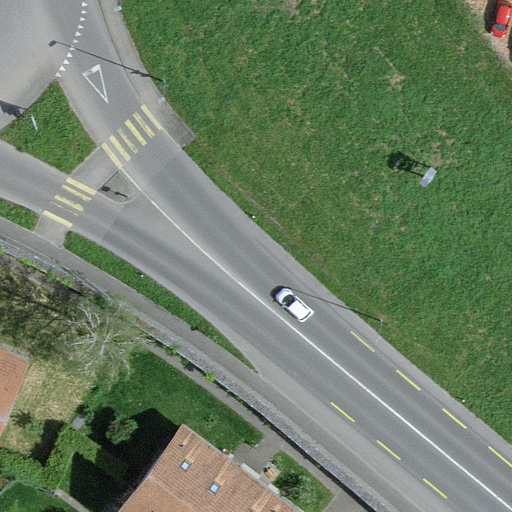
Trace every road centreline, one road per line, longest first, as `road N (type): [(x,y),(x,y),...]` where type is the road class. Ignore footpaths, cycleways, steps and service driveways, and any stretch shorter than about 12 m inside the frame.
road 1 (primary): [(511,509),(185,239)]
road 2 (primary): [(185,239),(109,95),(30,22)]
road 3 (primary): [(0,165),(43,193),(185,239)]
